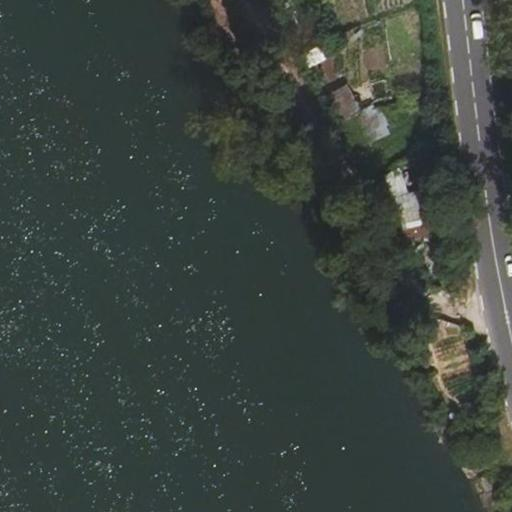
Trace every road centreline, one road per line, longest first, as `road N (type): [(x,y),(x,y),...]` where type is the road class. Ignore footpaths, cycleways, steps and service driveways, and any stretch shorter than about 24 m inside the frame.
road 1 (track): [(257,0),(441,311),(509,326)]
road 2 (primary): [(464,0),(511,336)]
